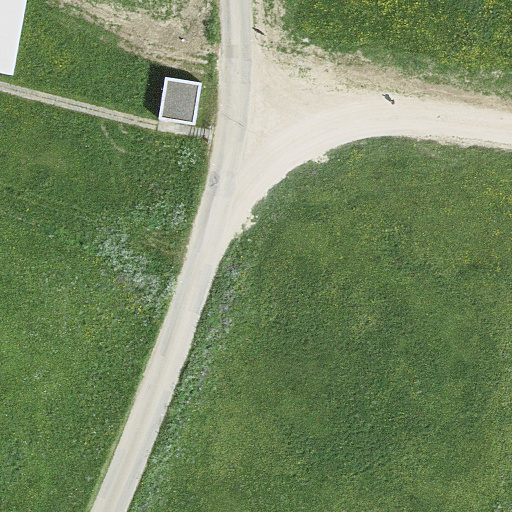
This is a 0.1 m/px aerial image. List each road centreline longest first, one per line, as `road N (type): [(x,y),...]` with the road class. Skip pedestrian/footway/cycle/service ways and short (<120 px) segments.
road 1 (unclassified): [(237,0),(246,105),(197,283),(103,511)]
road 2 (track): [(246,105),(511,133)]
